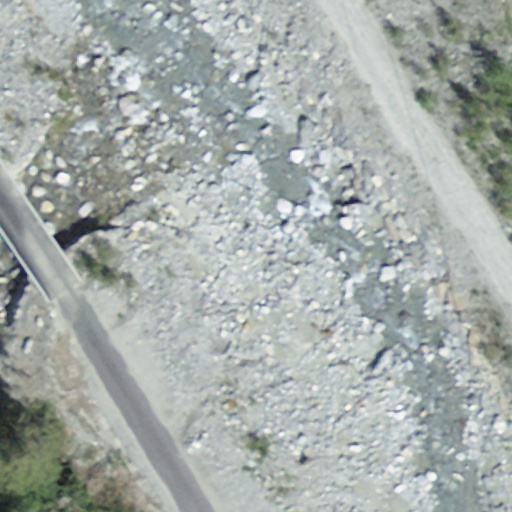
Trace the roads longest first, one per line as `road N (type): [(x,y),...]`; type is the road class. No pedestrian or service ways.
road 1 (tertiary): [(0,195),(195,511)]
road 2 (track): [(511,274),(461,204),(344,0)]
